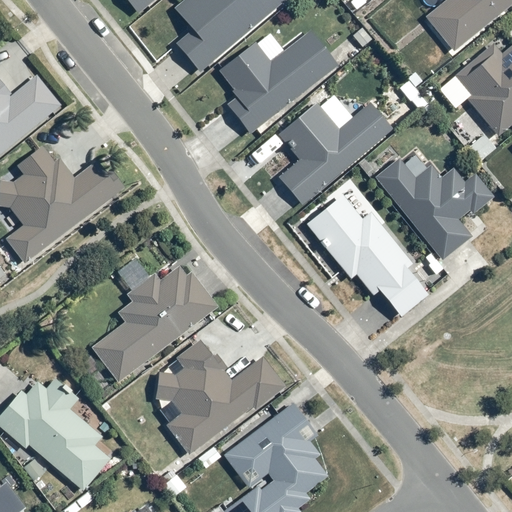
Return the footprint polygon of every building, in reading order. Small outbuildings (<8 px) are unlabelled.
[(122,0),(132,13),(147,0),(122,0)] [(168,42),(194,71),(279,0),(178,0),(170,7),(185,28),(168,42)] [(439,0),(422,16),(448,47),(507,0),(439,0)] [(222,104),(244,132),(333,64),(308,29),(266,60),(251,42),(215,69),(234,95),(222,104)] [(461,98),(491,134),(511,116),(511,40),(496,54),(487,43),(452,75),(467,93),(461,98)] [(0,156),(63,105),(40,76),(13,98),(0,81),(0,156)] [(273,177),(295,205),(388,128),(367,101),(337,126),(315,99),(274,133),(294,158),(273,177)] [(7,240),(27,262),(127,187),(105,159),(76,183),(48,147),(20,166),(26,175),(17,182),(2,180),(0,195),(0,207),(11,208),(25,225),(7,240)] [(394,157),(370,176),(436,259),(466,236),(453,220),(464,211),(466,214),(488,195),(469,173),(458,181),(448,169),(435,177),(425,164),(409,177),(394,157)] [(358,218),(338,194),(301,223),(345,277),(349,273),(368,295),(373,291),(393,316),(422,293),(400,267),(407,262),(366,212),(358,218)] [(94,348),(120,384),(217,312),(183,269),(164,283),(156,274),(130,294),(136,302),(121,313),(127,323),(94,348)] [(167,426),(189,452),(284,381),(265,358),(235,382),(203,341),(179,358),(186,368),(178,375),(163,373),(158,400),(174,402),(183,414),(167,426)] [(0,421),(0,422),(84,491),(112,459),(98,448),(105,438),(72,411),(82,399),(57,380),(50,389),(40,382),(29,396),(24,390),(0,421)] [(253,492),(227,511),(297,511),(313,501),(308,495),(330,478),(318,459),(324,456),(313,442),(319,438),(294,405),(226,456),(253,492)] [(187,488),(176,473),(163,482),(174,498),(187,488)] [(0,511),(25,511),(29,510),(9,484),(0,490),(0,511)]
